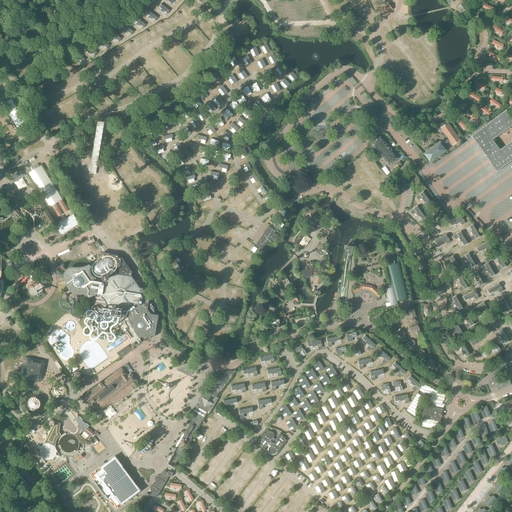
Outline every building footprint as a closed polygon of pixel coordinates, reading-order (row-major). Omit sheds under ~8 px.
[(382,17),(391,11),(387,5),(378,11),(382,17)] [(493,28),(502,35),(504,31),(495,25),(493,28)] [(492,44),(503,48),(504,44),(494,40),(492,44)] [(488,56),(499,60),(500,56),(490,52),(488,56)] [(474,85),(484,90),(486,86),(476,81),(474,85)] [(507,92),(497,88),(495,92),(505,96),(507,92)] [(469,96),(479,101),(481,97),(471,92),(469,96)] [(455,102),(464,108),(466,104),(457,98),(455,102)] [(490,102),(499,108),(502,104),(492,98),(490,102)] [(481,109),(490,116),(492,112),(483,106),(481,109)] [(511,117),(507,110),(471,136),(497,171),(511,160),(511,141),(500,150),(493,139),(511,125),(511,117)] [(481,120),(472,114),(469,117),(479,124),(481,120)] [(96,174),(106,120),(99,118),(89,173),(96,174)] [(459,124),(468,130),(470,126),(461,120),(459,124)] [(440,141),(423,153),(429,161),(429,162),(446,150),(443,145),(450,140),(453,144),(460,139),(448,122),(445,124),(443,125),(441,127),(449,138),(441,144),(440,141)] [(390,148),(390,147),(381,136),(376,139),(375,140),(370,144),(388,166),(398,158),(392,151),(393,150),(391,147),(390,148)] [(63,206),(49,182),(42,171),(41,172),(39,170),(27,177),(49,214),(52,213),(53,215),(62,209),(61,207),(63,206)] [(423,191),(419,194),(427,206),(432,203),(423,191)] [(417,206),(413,209),(422,220),(426,217),(417,206)] [(461,215),(449,222),(451,227),(463,220),(461,215)] [(439,218),(427,225),(429,230),(441,223),(439,218)] [(473,224),(469,227),(476,239),(480,236),(473,224)] [(274,233),(275,231),(268,226),(257,244),(263,248),(265,245),(268,241),(270,243),(271,241),(273,243),(278,235),(274,233)] [(461,231),(456,234),(463,246),(468,243),(461,231)] [(446,234),(434,241),(436,246),(449,239),(446,234)] [(488,241),(476,248),(478,253),(491,246),(488,241)] [(90,267),(90,268),(89,269),(89,270),(89,272),(89,273),(90,274),(90,275),(91,275),(92,276),(93,277),(95,278),(94,279),(96,281),(97,283),(98,282),(99,281),(100,281),(101,281),(102,281),(103,281),(104,281),(103,285),(102,288),(101,295),(100,295),(99,295),(98,295),(97,294),(96,293),(96,292),(95,293),(94,293),(93,291),(91,292),(89,293),(90,295),(89,296),(88,297),(89,297),(89,298),(89,299),(89,300),(88,303),(88,305),(88,308),(90,310),(91,312),(94,314),(95,314),(96,315),(98,315),(99,314),(100,314),(101,314),(104,312),(105,310),(106,308),(107,305),(109,309),(113,310),(113,311),(113,312),(113,314),(114,314),(117,314),(119,315),(120,315),(120,314),(125,315),(128,319),(128,321),(128,322),(140,340),(141,342),(144,341),(146,342),(147,341),(150,342),(151,336),(154,337),(156,325),(158,315),(155,314),(154,307),(148,301),(149,298),(142,288),(139,288),(131,275),(132,272),(121,258),(118,257),(118,255),(102,252),(104,255),(94,263),(92,264),(92,265),(91,265),(91,266),(90,267)] [(469,253),(464,255),(471,268),(476,265),(469,253)] [(499,254),(495,256),(502,269),(506,266),(499,254)] [(453,256),(448,258),(455,270),(460,268),(453,256)] [(386,289),(390,305),(396,304),(396,301),(408,298),(399,262),(395,263),(394,260),(390,261),(391,261),(387,262),(388,265),(386,266),(390,282),(388,283),(388,282),(384,283),(384,286),(388,285),(388,288),(386,289)] [(315,266),(315,262),(309,261),(308,270),(306,269),(306,268),(307,269),(308,269),(308,268),(308,267),(307,267),(306,267),(305,267),(304,268),(303,267),(303,270),(305,272),(305,273),(303,272),(303,273),(306,279),(307,279),(307,277),(311,277),(312,275),(311,275),(311,274),(312,274),(331,278),(332,270),(315,266)] [(488,262),(484,265),(491,277),(495,275),(488,262)] [(35,270),(29,274),(31,278),(26,281),(25,284),(30,294),(34,295),(43,290),(44,287),(46,285),(40,274),(36,273),(35,270)] [(477,271),(472,274),(479,286),(484,283),(477,271)] [(461,275),(457,278),(464,290),(468,287),(461,275)] [(287,291),(294,290),(293,287),(286,278),(279,285),(281,286),(281,290),(281,289),(281,294),(285,295),(285,294),(287,294),(290,295),(291,292),(287,291)] [(498,281),(485,288),(488,293),(500,286),(498,281)] [(372,286),(365,284),(362,284),(352,289),(354,293),(355,297),(365,292),(368,293),(376,300),(378,297),(381,293),(372,286)] [(475,290),(462,297),(465,301),(477,294),(475,290)] [(294,299),(294,300),(296,302),(297,301),(299,300),(294,293),(290,295),(293,300),(294,299)] [(456,296),(451,298),(459,310),(463,308),(456,296)] [(503,297),(499,300),(506,312),(510,310),(503,297)] [(484,302),(472,309),(474,313),(486,306),(484,302)] [(494,311),(489,314),(498,326),(502,323),(494,311)] [(467,312),(463,314),(470,327),(474,324),(467,312)] [(279,324),(279,319),(266,320),(266,325),(268,325),(268,326),(270,325),(271,325),(271,327),(272,327),(274,327),(274,326),(275,326),(275,325),(276,325),(278,325),(278,324),(279,324)] [(456,321),(452,323),(459,336),(463,333),(456,321)] [(255,324),(254,324),(253,323),(250,324),(246,337),(247,340),(249,339),(249,340),(251,339),(252,338),(253,334),(252,334),(253,330),(254,330),(255,328),(256,326),(255,324)] [(484,324),(481,326),(487,334),(490,332),(484,324)] [(112,336),(107,340),(109,343),(113,349),(115,352),(124,345),(127,344),(131,341),(121,327),(110,334),(112,336)] [(502,329),(497,332),(504,344),(509,341),(502,329)] [(340,335),(326,338),(327,343),(341,340),(340,335)] [(365,335),(362,339),(373,348),(376,344),(365,335)] [(477,335),(468,340),(470,343),(479,338),(477,335)] [(321,339),(306,342),(308,347),(322,344),(321,339)] [(492,341),(489,344),(496,352),(499,349),(492,341)] [(463,342),(458,345),(465,357),(470,354),(463,342)] [(301,345),(297,347),(303,356),(306,354),(301,345)] [(132,350),(128,346),(117,353),(119,356),(118,357),(119,359),(132,350)] [(480,347),(477,350),(484,357),(487,354),(480,347)] [(380,348),(377,352),(387,361),(391,357),(380,348)] [(273,354),(259,357),(260,363),(274,359),(273,354)] [(45,361),(36,359),(24,357),(19,374),(19,377),(19,378),(37,382),(40,383),(40,382),(45,361)] [(371,357),(357,360),(358,366),(372,363),(371,357)] [(396,361),(392,365),(403,375),(406,371),(396,361)] [(88,406),(89,406),(95,401),(102,410),(111,402),(113,405),(137,386),(135,384),(137,382),(131,373),(133,372),(127,363),(121,368),(121,367),(82,397),(88,406)] [(189,376),(195,369),(183,363),(177,369),(189,376)] [(256,366),(242,369),(243,375),(257,372),(256,366)] [(280,367),(266,370),(267,375),(281,372),(280,367)] [(74,379),(79,386),(82,368),(76,372),(73,371),(73,374),(71,375),(72,377),(72,379),(74,379)] [(383,369),(369,372),(370,377),(384,374),(383,369)] [(165,461),(164,463),(164,465),(167,466),(168,466),(169,469),(171,468),(172,466),(174,467),(208,409),(210,411),(218,398),(216,397),(220,391),(232,377),(233,371),(234,372),(235,371),(235,370),(234,370),(233,371),(223,373),(224,374),(218,376),(213,378),(213,382),(210,383),(209,383),(208,384),(208,385),(208,387),(208,389),(205,393),(204,393),(202,396),(200,399),(199,401),(200,403),(198,406),(196,405),(191,413),(196,416),(194,419),(192,422),(190,425),(187,423),(183,429),(186,432),(175,450),(168,461),(168,462),(165,461)] [(411,375),(407,379),(418,389),(422,385),(411,375)] [(492,380),(491,380),(490,381),(489,383),(489,384),(490,385),(490,386),(491,386),(492,387),(493,387),(495,387),(496,386),(498,390),(506,386),(508,385),(509,384),(510,382),(510,381),(509,381),(508,380),(508,379),(506,379),(505,379),(502,380),(500,377),(492,380)] [(284,379),(270,382),(271,387),(285,384),(284,379)] [(265,382),(250,385),(252,390),(266,387),(265,382)] [(244,383),(230,386),(231,391),(245,388),(244,383)] [(236,397),(222,400),(223,405),(237,402),(236,397)] [(252,406),(238,409),(239,414),(253,412),(252,406)] [(443,414),(441,413),(442,409),(434,407),(433,409),(422,406),(420,418),(423,418),(424,415),(432,416),(431,420),(440,421),(441,417),(442,417),(443,414)] [(85,429),(88,427),(79,417),(74,422),(78,426),(80,424),(85,429)] [(272,432),(271,431),(270,431),(269,431),(268,431),(267,432),(266,434),(265,433),(257,444),(259,445),(264,450),(267,446),(269,447),(268,447),(268,448),(268,449),(268,451),(268,452),(269,453),(270,454),(271,454),(272,454),(273,454),(274,454),(275,454),(276,452),(277,452),(286,440),(285,439),(285,438),(283,436),(283,435),(280,433),(275,439),(273,438),(274,437),(274,436),(274,435),(274,434),(273,433),(273,432),(272,432)] [(114,456),(89,475),(115,509),(141,490),(114,456)] [(147,495),(146,496),(147,497),(149,496),(157,497),(169,476),(171,477),(172,473),(168,471),(168,473),(165,471),(163,472),(161,476),(156,477),(155,479),(157,482),(155,485),(152,485),(151,487),(151,490),(150,492),(146,493),(146,494),(147,495)] [(188,488),(185,490),(189,500),(193,498),(188,488)] [(181,498),(177,500),(182,510),(186,508),(181,498)] [(202,499),(198,500),(202,510),(206,509),(202,499)] [(155,503),(153,507),(161,511),(162,511),(164,510),(165,509),(155,503)]
